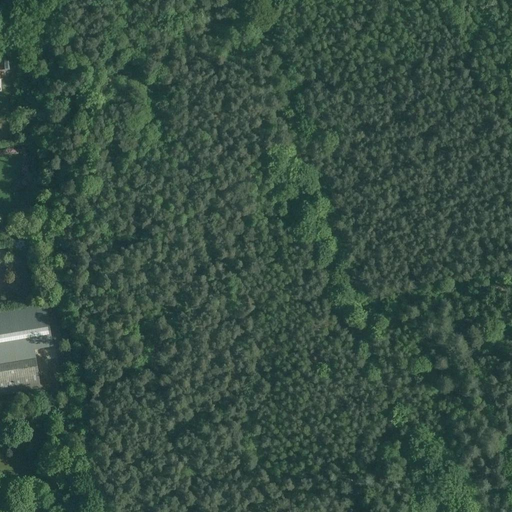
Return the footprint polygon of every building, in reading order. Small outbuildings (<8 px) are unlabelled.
[(0,70),(10,70),(9,50),(0,50),(0,90),(0,91),(0,80),(0,70)] [(22,214),(32,217),(33,212),(24,209),(22,214)] [(11,228),(14,239),(30,235),(28,224),(11,228)] [(0,394),(41,387),(33,347),(53,344),(45,303),(0,311),(0,394)] [(44,410),(50,416),(55,412),(49,405),(44,410)]
